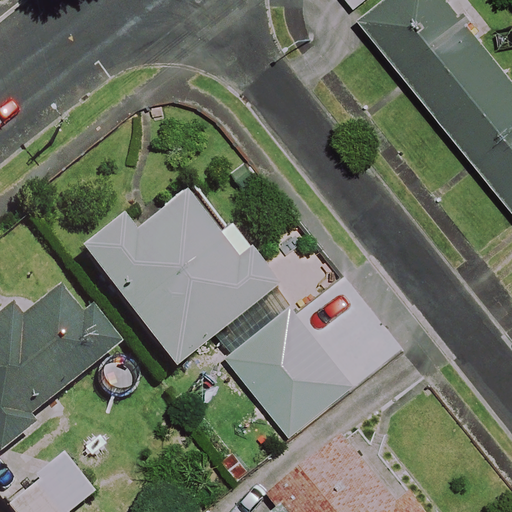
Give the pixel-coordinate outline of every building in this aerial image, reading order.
[(347,0),(360,15),(378,0),(347,0)] [(511,78),(447,0),(398,0),(366,27),(511,206),(511,78)] [(212,235),(183,198),(131,240),(117,223),(78,254),(172,374),(273,294),(221,227),(212,235)] [(0,456),(113,352),(58,292),(19,329),(6,314),(0,319),(0,456)] [(336,373),(289,316),(235,361),(282,418),(336,373)] [(432,511),(417,492),(363,424),(278,492),(290,507),(284,511),(432,511)] [(74,511),(92,497),(60,461),(3,511),(74,511)]
